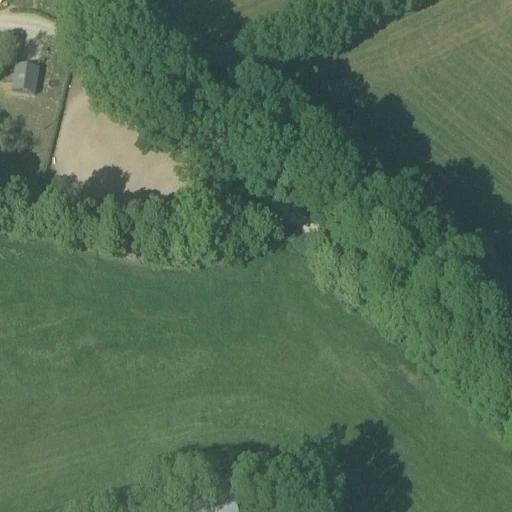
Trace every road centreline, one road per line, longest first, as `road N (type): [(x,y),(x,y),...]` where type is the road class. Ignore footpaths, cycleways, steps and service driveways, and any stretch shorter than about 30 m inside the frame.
road 1 (track): [(289,224),(511,398)]
road 2 (track): [(77,54),(289,224)]
